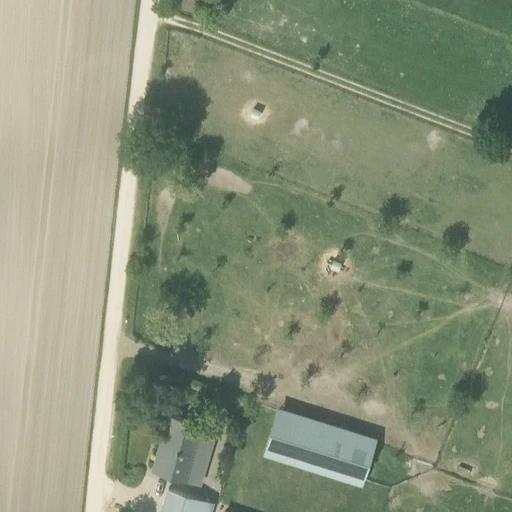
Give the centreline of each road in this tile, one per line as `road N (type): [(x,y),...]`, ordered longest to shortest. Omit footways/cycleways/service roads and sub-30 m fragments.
road 1 (track): [(150,0),(94,511)]
road 2 (track): [(148,17),(188,23),(511,147)]
